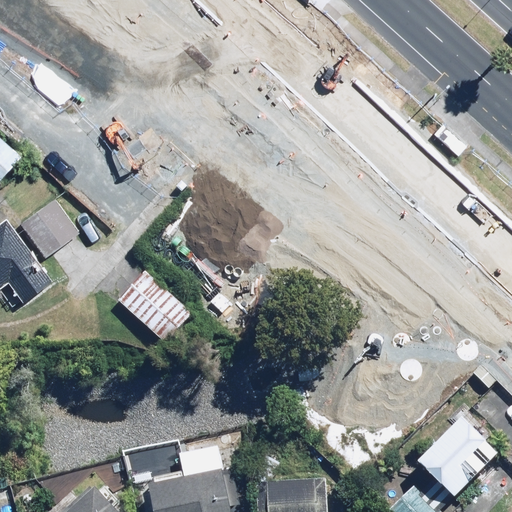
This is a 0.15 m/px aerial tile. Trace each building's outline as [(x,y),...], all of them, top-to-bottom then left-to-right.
[(134,0),(45,0),(77,28),(101,0),(107,0),(123,13),(134,0)] [(244,61),(269,32),(244,9),(223,33),(197,11),(111,109),(151,145),(233,52),(244,61)] [(0,28),(0,100),(29,129),(65,91),(0,28)] [(238,196),(233,201),(254,220),(259,215),(273,228),(306,192),(321,206),(324,203),(339,218),(355,201),(339,187),(362,162),(301,106),(227,185),(238,196)] [(0,177),(22,156),(0,134),(0,177)] [(55,199),(22,223),(47,258),(80,234),(55,199)] [(0,290),(12,282),(26,302),(55,282),(9,218),(0,224),(0,290)] [(511,287),(500,276),(505,271),(479,246),(474,251),(454,231),(387,300),(415,327),(431,309),(449,326),(463,312),(486,334),(511,306),(511,287)] [(147,274),(121,303),(167,344),(193,315),(147,274)] [(435,340),(407,368),(438,399),(467,371),(435,340)] [(511,392),(511,364),(500,352),(483,370),(509,395),(511,392)] [(392,401),(378,388),(354,415),(365,425),(368,427),(375,419),(392,401)] [(357,431),(362,426),(351,416),(318,454),(329,463),(340,450),(357,431)] [(385,510),(387,511),(436,511),(497,453),(464,419),(419,461),(432,475),(419,488),(414,483),(385,510)] [(368,440),(381,425),(377,421),(370,429),(367,426),(360,434),(357,431),(340,450),(354,462),(371,443),(368,440)] [(156,511),(230,511),(230,509),(242,506),(233,468),(221,471),(215,446),(180,454),(185,478),(151,486),(156,511)] [(327,511),(326,478),(256,480),(256,511),(327,511)] [(115,511),(95,489),(68,511),(115,511)] [(510,511),(511,511),(511,497),(505,492),(486,511),(510,511)]
